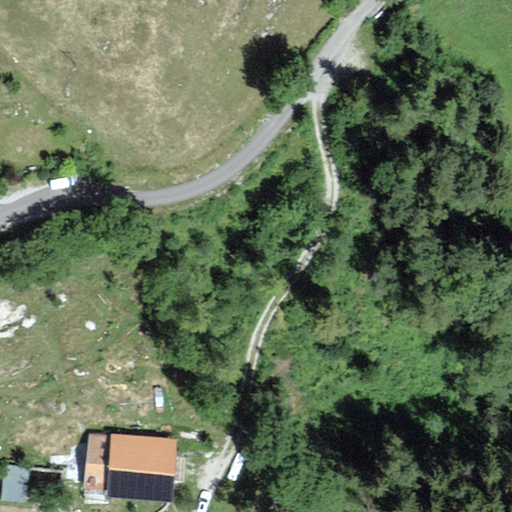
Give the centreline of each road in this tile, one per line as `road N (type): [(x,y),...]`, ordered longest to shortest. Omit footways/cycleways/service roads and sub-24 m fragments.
road 1 (unclassified): [(378,0),(241,161),(212,180),(167,196),(63,194),(0,215)]
road 2 (track): [(323,64),(322,132),(334,194),(317,239),(271,312),(232,449),(206,484)]
